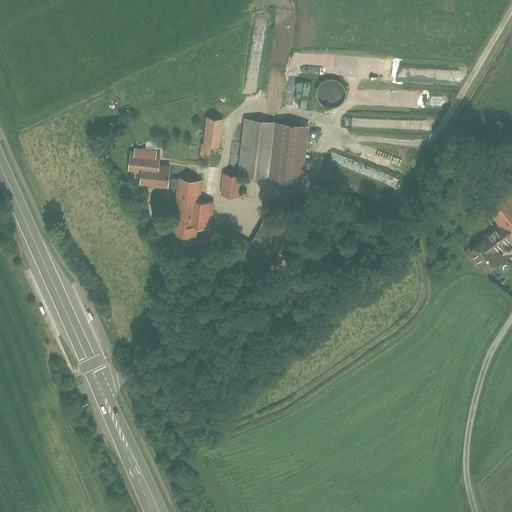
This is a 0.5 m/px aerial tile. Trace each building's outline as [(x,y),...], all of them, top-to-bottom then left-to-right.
[(325,82),(323,90),(319,99),(338,106),(344,89),(325,82)] [(224,116),(209,115),(205,155),(220,156),(224,116)] [(243,174),(272,177),(277,120),(245,117),(240,174),(243,174)] [(310,123),(277,120),(272,177),(305,180),(310,123)] [(143,171),(141,183),(169,186),(172,163),(162,162),(163,153),(158,153),(159,148),(137,145),(137,149),(132,148),(129,169),(143,171)] [(225,172),(223,194),(241,196),(243,174),(240,174),(225,172)] [(203,179),(180,176),(174,231),(197,234),(198,224),(201,199),(203,179)] [(511,189),(489,205),(503,223),(511,236),(511,189)] [(201,199),(198,224),(213,226),(215,200),(201,199)] [(300,226),(271,208),(254,238),(282,255),(300,226)] [(511,238),(511,236),(503,223),(469,248),(485,270),(505,256),(499,248),(511,238)] [(264,292),(271,307),(280,303),(277,296),(278,295),(274,287),(264,292)]
